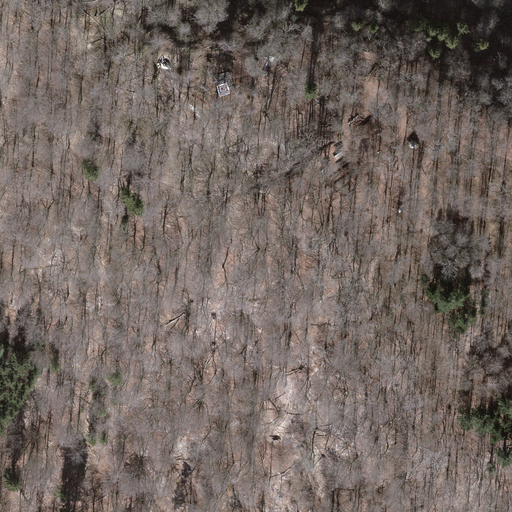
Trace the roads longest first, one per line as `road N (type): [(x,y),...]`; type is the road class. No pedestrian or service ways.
road 1 (track): [(220,511),(153,428),(0,321)]
road 2 (track): [(511,269),(383,184),(352,142)]
